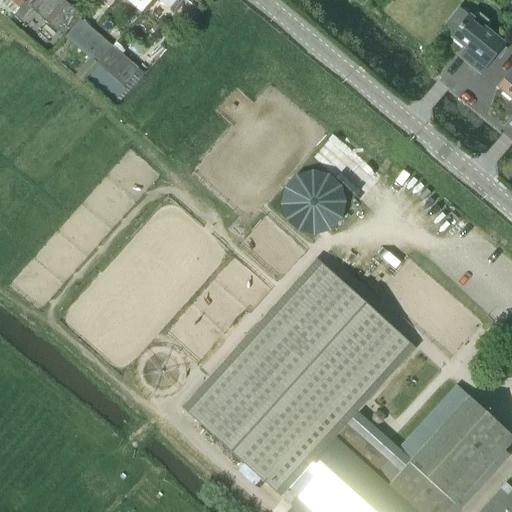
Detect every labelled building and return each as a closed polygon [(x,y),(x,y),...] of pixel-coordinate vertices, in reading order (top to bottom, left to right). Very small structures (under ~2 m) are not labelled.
[(74,12),(61,0),(27,0),(24,3),(43,22),(56,33),(74,12)] [(158,0),(172,12),(182,0),(158,0)] [(504,45),(486,30),(488,28),(488,22),(478,14),(473,15),(470,18),(468,16),(467,17),(458,10),(445,25),(454,33),(450,38),(465,50),(459,57),(480,75),(504,45)] [(112,48),(79,20),(66,36),(99,64),(112,48)] [(138,70),(112,48),(99,64),(125,85),(138,70)] [(511,101),(511,100),(511,68),(496,88),(511,101)] [(375,475),(334,438),(414,349),(316,260),(181,409),(280,498),(293,483),(294,484),(289,490),(290,491),(271,511),(288,511),(290,511),(291,511),(448,511),(511,441),(511,437),(456,386),(375,475)] [(511,511),(511,478),(481,511),(511,511)]
